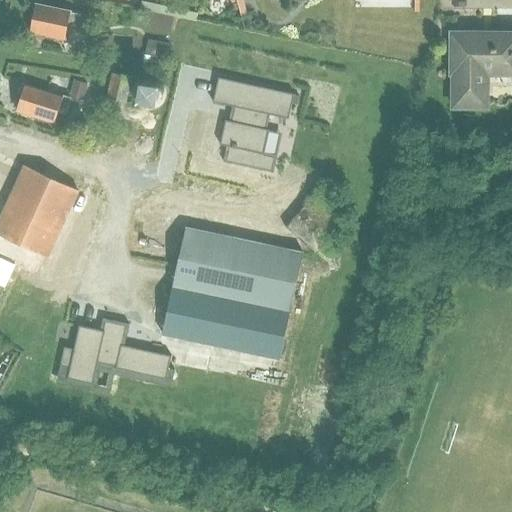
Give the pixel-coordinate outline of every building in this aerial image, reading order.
[(89,26),(91,15),(36,4),(30,31),(64,38),(67,22),(89,26)] [(511,82),(511,32),(496,32),(496,30),(491,30),(491,32),(450,32),(450,74),(452,74),(452,106),(487,106),(487,82),(511,82)] [(148,39),(145,54),(165,58),(168,43),(148,39)] [(124,104),(130,77),(111,73),(105,100),(124,104)] [(133,84),(131,90),(131,95),(132,100),(136,105),(141,108),(146,110),(152,109),(158,106),(159,106),(163,101),(165,94),(165,88),(162,82),(158,78),(152,75),(146,75),(141,76),(136,80),(133,84)] [(218,77),(212,102),(234,107),(230,121),(225,120),(219,145),(228,147),(225,160),(223,160),(222,162),(273,173),(273,171),(273,170),(276,155),(263,152),(269,129),(266,129),(269,115),(288,119),(294,94),(218,77)] [(82,100),(87,83),(75,79),(69,96),(82,100)] [(69,99),(68,98),(24,84),(22,91),(18,92),(15,101),(18,104),(16,110),(53,122),(57,110),(65,113),(69,99)] [(0,258),(39,276),(65,216),(77,190),(23,165),(0,214),(0,258)] [(186,227),(163,334),(280,359),(302,252),(186,227)] [(64,347),(60,364),(69,366),(67,379),(92,384),(97,362),(115,366),(115,368),(135,372),(166,379),(168,370),(174,371),(174,370),(168,368),(171,356),(121,345),(126,325),(128,326),(129,324),(102,318),(102,320),(104,320),(102,330),(78,325),(73,349),(64,347)]
